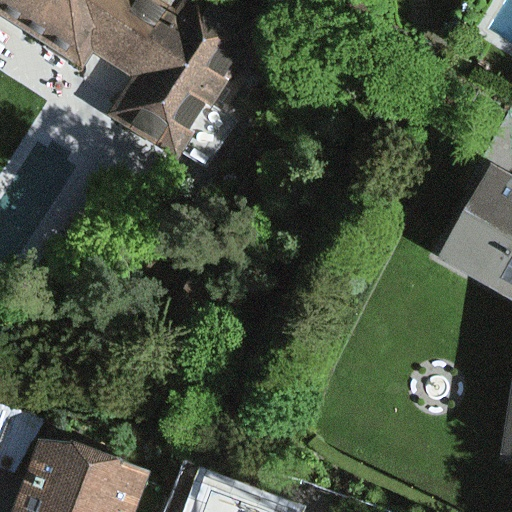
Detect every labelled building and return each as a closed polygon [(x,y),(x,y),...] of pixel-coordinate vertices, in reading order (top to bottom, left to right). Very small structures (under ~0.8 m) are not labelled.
[(0,0),(0,18),(68,62),(81,50),(136,84),(113,121),(181,163),(261,35),(203,0),(184,0),(178,3),(173,0),(0,0)] [(511,313),(511,368),(503,464),(511,464),(511,194),(481,176),(428,262),(511,313)] [(0,410),(0,459),(19,419),(0,410)] [(36,441),(13,511),(135,511),(147,477),(36,441)] [(271,511),(198,486),(188,511),(271,511)]
